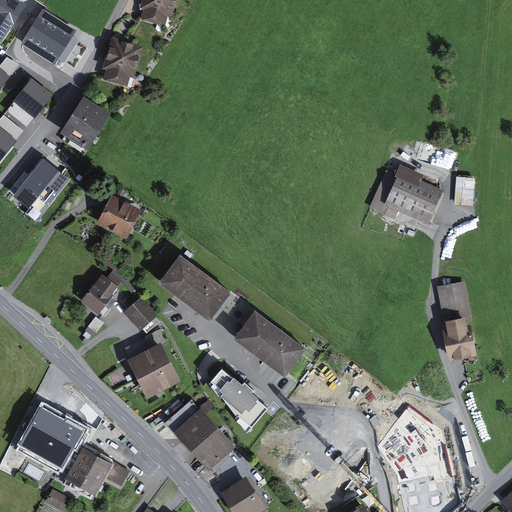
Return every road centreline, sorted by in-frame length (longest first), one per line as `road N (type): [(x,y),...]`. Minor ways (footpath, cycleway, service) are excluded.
road 1 (residential): [(386,511),(368,463),(314,429),(176,308)]
road 2 (secondary): [(0,303),(161,454),(208,511)]
road 3 (residential): [(124,0),(82,76),(0,182)]
